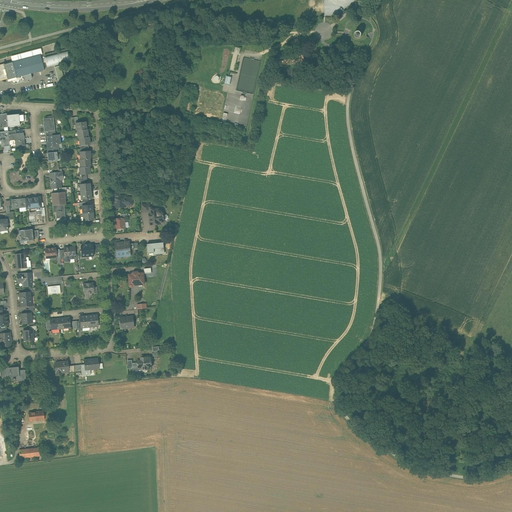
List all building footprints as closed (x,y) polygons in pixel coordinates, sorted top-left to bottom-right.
[(355,43),(359,43),(362,42),(365,40),(366,37),(367,34),(366,30),(364,28),(361,26),(357,25),(354,26),(351,28),(350,31),(349,33),(349,35),(350,38),(352,41),(355,43)] [(39,49),(11,56),(13,62),(19,61),(40,55),(41,55),(39,49)] [(67,51),(45,57),(47,67),(70,61),(67,51)] [(40,55),(19,61),(23,76),(31,74),(44,70),(40,55)] [(13,62),(12,63),(16,78),(23,76),(19,61),(13,62)] [(12,63),(0,65),(0,79),(7,78),(8,82),(12,81),(16,79),(16,78),(12,63)] [(60,66),(54,67),(59,85),(65,83),(61,69),(60,66)] [(18,115),(7,116),(8,126),(19,125),(19,122),(18,115)] [(53,118),(43,119),(45,132),(54,131),(53,118)] [(78,122),(75,123),(76,131),(77,131),(77,130),(86,130),(86,129),(85,122),(78,122)] [(86,130),(77,130),(77,131),(78,138),(79,138),(88,137),(87,129),(86,129),(86,130)] [(0,131),(0,141),(1,141),(2,147),(10,146),(9,140),(9,135),(8,131),(0,131)] [(16,134),(9,135),(9,140),(15,140),(16,146),(24,146),(23,133),(16,134)] [(55,135),(52,135),(52,141),(47,142),(46,142),(47,153),(57,152),(59,152),(58,144),(61,143),(60,135),(55,135)] [(88,137),(79,138),(80,146),(88,145),(90,145),(89,137),(88,137)] [(81,152),(80,152),(80,159),(80,160),(89,159),(90,159),(90,151),(89,151),(81,152)] [(57,152),(47,153),(48,162),(57,161),(58,161),(57,152)] [(89,159),(80,160),(80,159),(79,159),(80,167),(89,166),(89,167),(90,166),(89,159)] [(57,163),(57,161),(48,162),(49,170),(54,170),(58,169),(58,163),(57,163)] [(89,166),(80,167),(79,167),(80,175),(86,174),(90,174),(89,167),(89,166)] [(55,173),(49,173),(51,189),(59,188),(61,188),(61,180),(59,180),(58,178),(62,177),(62,172),(55,173)] [(82,184),(80,184),(80,192),(90,191),(90,183),(87,183),(82,184)] [(119,193),(109,190),(110,198),(114,198),(113,197),(120,196),(119,193)] [(90,191),(80,192),(81,200),(88,199),(91,199),(90,191)] [(59,192),(51,193),(53,206),(64,205),(65,204),(64,193),(64,192),(59,192)] [(120,196),(113,197),(114,198),(114,207),(125,207),(125,205),(132,205),(131,198),(125,198),(125,196),(120,196)] [(39,197),(25,199),(25,198),(26,209),(35,208),(36,212),(41,211),(41,214),(42,214),(40,197),(39,197)] [(25,199),(11,200),(12,208),(26,207),(25,198),(24,198),(25,199)] [(149,204),(142,204),(143,212),(150,212),(149,209),(153,209),(152,207),(150,207),(149,204)] [(64,205),(53,206),(53,210),(56,210),(56,216),(56,219),(61,218),(65,218),(64,205)] [(92,205),(82,206),(83,213),(93,212),(92,205)] [(153,209),(149,209),(150,212),(150,214),(151,215),(151,218),(150,218),(151,224),(152,225),(160,224),(160,222),(161,221),(164,221),(164,222),(165,222),(164,220),(167,220),(168,218),(168,216),(166,215),(164,215),(164,214),(163,214),(163,212),(161,210),(159,211),(159,208),(153,209)] [(93,212),(83,213),(83,221),(90,221),(93,220),(93,212)] [(124,218),(114,219),(115,229),(119,229),(120,230),(121,229),(122,229),(125,228),(124,218)] [(32,229),(19,231),(19,234),(20,234),(20,236),(19,236),(19,237),(20,237),(20,240),(22,240),(24,241),(31,240),(33,240),(33,238),(32,231),(32,229)] [(129,242),(116,243),(116,246),(115,246),(116,253),(121,253),(121,256),(131,255),(130,249),(130,243),(129,242)] [(164,242),(147,244),(148,253),(152,252),(151,250),(154,250),(154,254),(163,254),(162,248),(164,248),(164,242)] [(97,256),(97,244),(84,245),(84,244),(80,244),(80,257),(97,256)] [(75,247),(64,248),(64,250),(65,259),(65,262),(70,261),(69,259),(74,259),(74,255),(75,255),(75,247)] [(56,249),(51,250),(51,248),(47,249),(47,250),(45,251),(45,254),(46,253),(46,257),(50,257),(50,259),(51,260),(55,259),(57,258),(56,250),(56,249)] [(25,253),(15,255),(16,269),(27,267),(25,253)] [(139,274),(137,272),(134,273),(133,274),(130,274),(129,276),(130,283),(129,284),(129,286),(131,287),(133,287),(134,285),(137,285),(138,284),(143,283),(144,282),(144,277),(143,273),(139,274)] [(30,273),(17,274),(18,283),(23,282),(23,287),(32,286),(30,273)] [(54,285),(54,280),(60,280),(59,276),(44,277),(44,282),(47,281),(47,286),(54,285)] [(93,283),(83,284),(84,293),(94,292),(94,287),(93,283)] [(60,286),(48,287),(48,294),(60,293),(60,286)] [(27,292),(19,293),(20,307),(28,306),(32,306),(32,305),(31,305),(29,292),(30,292),(27,292)] [(31,313),(21,314),(22,324),(32,323),(31,313)] [(97,315),(88,316),(89,327),(98,326),(97,315)] [(88,316),(80,317),(80,321),(81,328),(89,327),(88,316)] [(133,316),(126,317),(126,318),(123,318),(123,317),(119,318),(120,329),(126,328),(126,327),(134,326),(133,316)] [(69,318),(59,319),(60,329),(70,328),(69,318)] [(59,319),(50,320),(51,327),(51,330),(60,329),(59,319)] [(30,330),(23,331),(24,341),(34,340),(33,330),(30,330)] [(10,333),(0,334),(0,346),(11,346),(10,341),(11,341),(11,338),(10,338),(10,333)] [(147,357),(140,357),(141,360),(137,360),(137,363),(132,363),(133,367),(138,366),(138,368),(142,368),(142,370),(149,370),(148,367),(152,367),(151,359),(148,359),(147,357)] [(98,359),(84,360),(84,364),(81,365),(82,371),(82,375),(90,375),(90,370),(99,369),(98,364),(98,359)] [(67,362),(55,363),(56,375),(62,375),(61,372),(68,371),(68,366),(67,362)] [(18,367),(2,368),(3,378),(13,377),(13,378),(13,379),(13,382),(20,381),(19,370),(18,367)] [(39,412),(29,413),(28,413),(29,421),(30,421),(35,420),(35,421),(40,420),(44,419),(43,411),(39,412)] [(39,448),(19,450),(20,458),(40,456),(39,448)]
